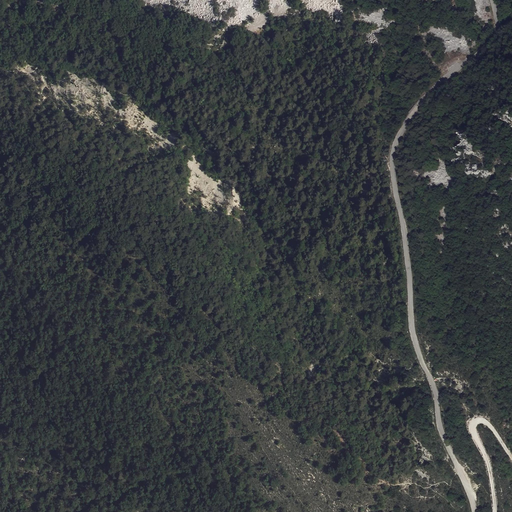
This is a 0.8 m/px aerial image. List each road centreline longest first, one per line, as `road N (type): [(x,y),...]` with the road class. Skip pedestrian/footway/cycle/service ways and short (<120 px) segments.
road 1 (unclassified): [(474,511),(416,346),(393,149),(427,97),(495,41),(493,0)]
road 2 (track): [(494,511),(489,464),(472,427),(482,419),(511,455)]
